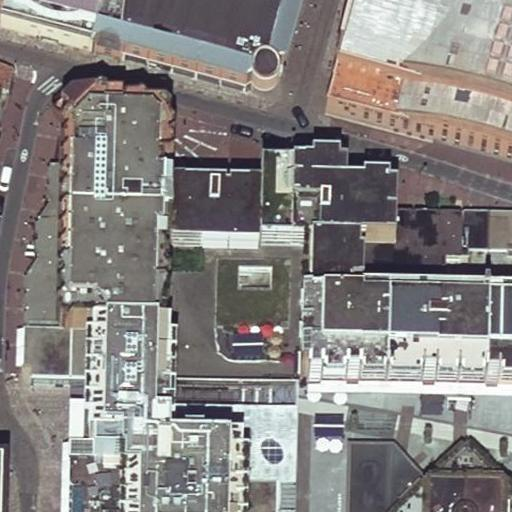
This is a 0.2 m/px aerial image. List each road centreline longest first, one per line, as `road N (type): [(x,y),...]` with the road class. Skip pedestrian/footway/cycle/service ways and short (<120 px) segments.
road 1 (residential): [(77,70),(37,100),(0,280)]
road 2 (residential): [(511,193),(292,127)]
road 3 (residential): [(292,127),(77,70)]
road 4 (residential): [(292,127),(330,0)]
